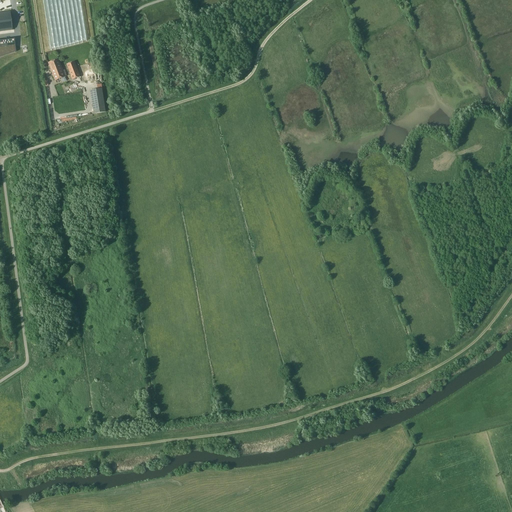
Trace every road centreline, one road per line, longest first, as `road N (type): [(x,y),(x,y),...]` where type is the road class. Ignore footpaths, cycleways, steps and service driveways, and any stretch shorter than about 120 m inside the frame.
road 1 (track): [(0,471),(41,456),(284,422),(381,390),(467,347),(511,292)]
road 2 (track): [(152,111),(250,76),(266,39),(310,0)]
